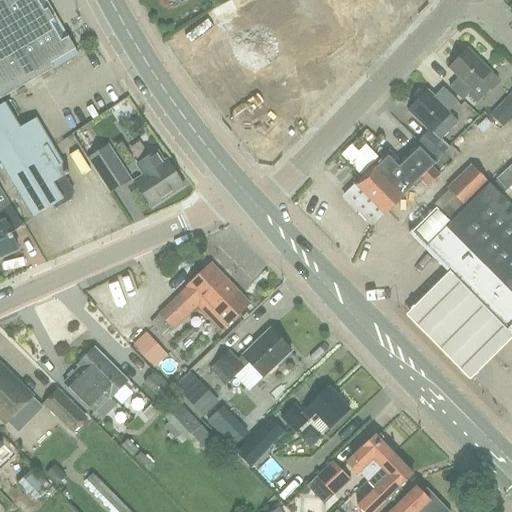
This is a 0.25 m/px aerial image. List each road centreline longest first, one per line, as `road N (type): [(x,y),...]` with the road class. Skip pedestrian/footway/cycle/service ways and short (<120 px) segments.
road 1 (secondary): [(511,473),(258,203)]
road 2 (residential): [(258,203),(457,0)]
road 3 (residential): [(0,304),(241,182)]
road 4 (secondary): [(241,182),(156,82),(105,0)]
